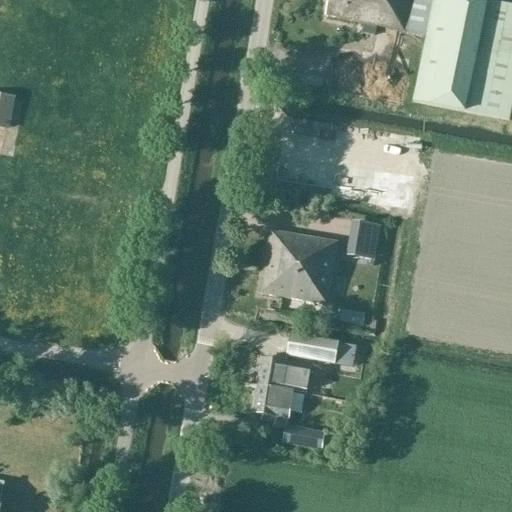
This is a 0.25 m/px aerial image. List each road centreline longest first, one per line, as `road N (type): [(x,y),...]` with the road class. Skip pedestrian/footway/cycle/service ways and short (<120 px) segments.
road 1 (unclassified): [(197,379),(263,0)]
road 2 (unclassified): [(201,0),(137,368)]
road 3 (unclassified): [(137,368),(111,511)]
road 4 (unclassified): [(137,368),(0,345)]
road 5 (unclassified): [(173,511),(197,379)]
